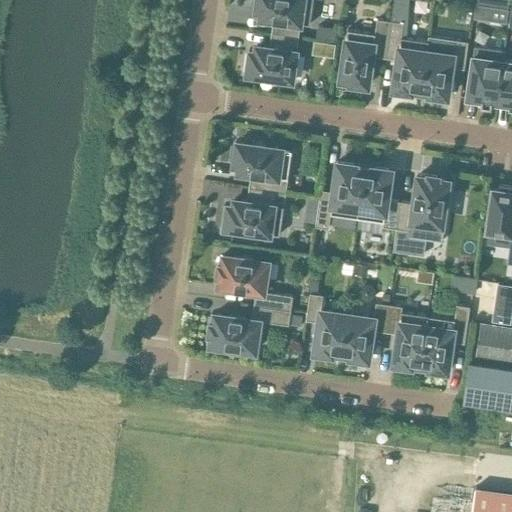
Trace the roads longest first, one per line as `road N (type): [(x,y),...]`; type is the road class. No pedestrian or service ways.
road 1 (residential): [(511,143),(195,96)]
road 2 (unclassified): [(154,367),(444,407)]
road 3 (residential): [(154,367),(195,96)]
road 4 (track): [(511,471),(372,446),(357,472),(357,511)]
